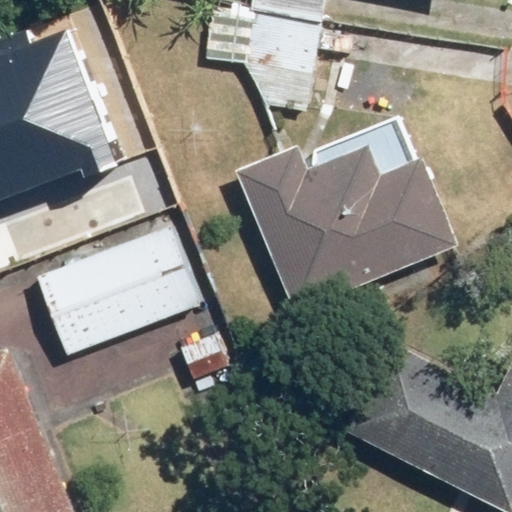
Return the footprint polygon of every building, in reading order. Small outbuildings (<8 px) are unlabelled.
[(259,0),(243,99),(311,111),(329,0),(449,0),(452,0),(451,0),(259,0)] [(75,177),(113,164),(64,30),(0,53),(0,108),(27,183),(72,167),(75,177)] [(0,193),(27,183),(0,108),(0,193)] [(306,147),(242,173),(277,260),(279,259),(301,310),(460,244),(425,161),(383,178),(372,150),(315,171),(306,147)] [(174,228),(45,276),(74,352),(203,304),(174,228)] [(221,323),(177,336),(190,382),(235,369),(221,323)] [(511,511),(511,375),(501,398),(395,347),(351,437),(507,511),(511,511)] [(85,511),(27,350),(0,359),(0,511),(85,511)]
